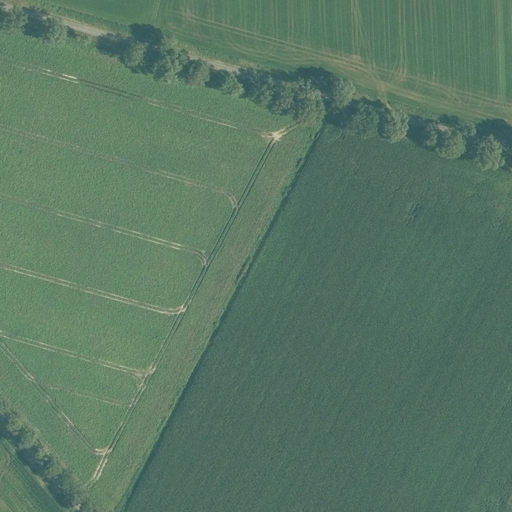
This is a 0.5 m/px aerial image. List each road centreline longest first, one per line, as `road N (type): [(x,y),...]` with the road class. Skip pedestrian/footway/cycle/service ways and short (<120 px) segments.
road 1 (unclassified): [(511,149),(0,5)]
road 2 (unclassified): [(84,511),(0,414)]
